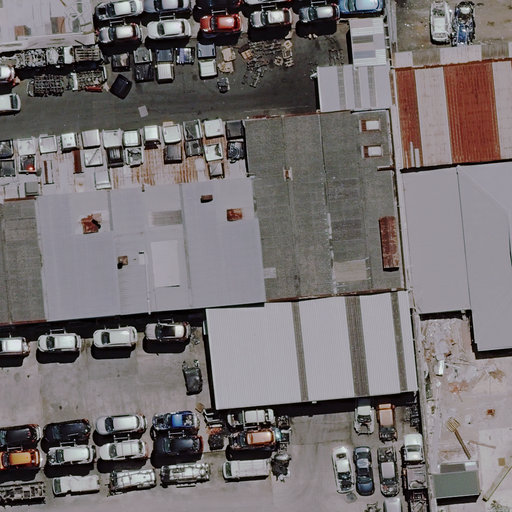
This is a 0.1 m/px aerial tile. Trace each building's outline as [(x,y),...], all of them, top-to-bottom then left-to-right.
[(511,63),(437,70),(441,128),(447,180),(473,178),(511,174),(511,63)] [(288,186),(301,329),(459,315),(447,180),(441,128),(284,142),(288,186)] [(511,174),(473,178),(500,467),(511,465),(511,174)] [(288,186),(0,211),(0,356),(251,334),(301,329),(288,186)] [(467,404),(459,315),(301,329),(251,334),(259,423),(467,404)]
